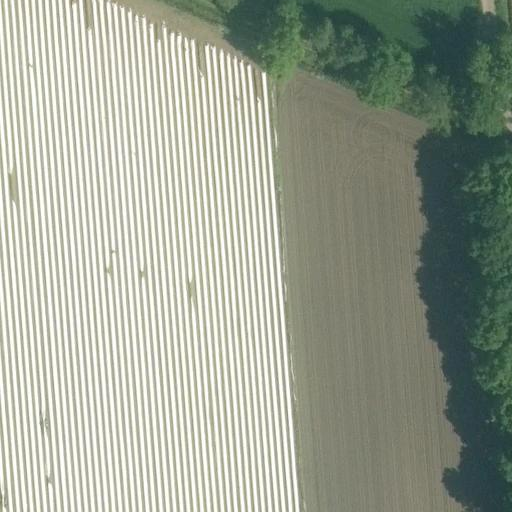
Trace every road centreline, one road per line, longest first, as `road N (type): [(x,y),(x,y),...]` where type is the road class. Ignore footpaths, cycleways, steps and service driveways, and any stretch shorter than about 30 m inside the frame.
road 1 (track): [(511,136),(209,0)]
road 2 (track): [(492,0),(503,132)]
